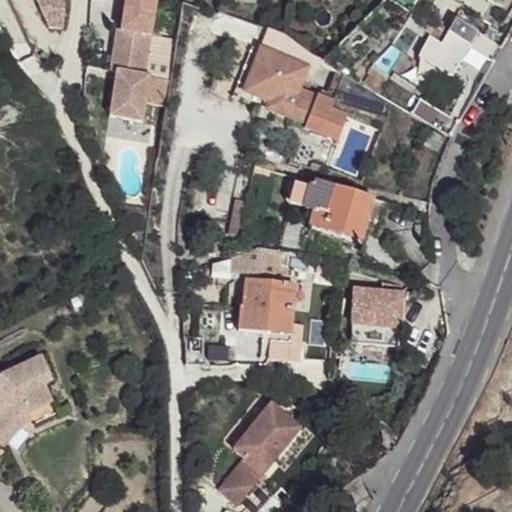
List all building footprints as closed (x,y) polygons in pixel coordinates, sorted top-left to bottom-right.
[(412,15),(405,26),(423,37),(429,25),(412,15)] [(445,26),(433,18),(429,25),(434,28),(442,32),(445,26)] [(502,48),(482,36),(455,20),(447,35),(441,46),(429,38),(418,58),(451,78),(452,78),(469,49),(494,64),(502,48)] [(434,28),(429,38),(441,46),(447,35),(442,32),(434,28)] [(116,31),(110,72),(116,73),(149,78),(169,81),(175,40),(116,31)] [(297,98),(308,69),(252,48),(236,91),(270,103),(267,111),(306,125),(304,130),(331,140),(341,115),(347,118),(383,131),(393,106),(377,97),(362,89),(343,78),(330,110),(297,98)] [(376,69),(362,89),(377,97),(390,79),(376,69)] [(149,78),(116,73),(109,118),(142,123),(149,78)] [(236,91),(233,99),(267,112),(267,111),(270,103),(236,91)] [(420,101),(411,116),(450,139),(459,124),(420,101)] [(341,115),(331,140),(338,143),(347,118),(341,115)] [(368,236),(380,193),(324,177),(315,182),(309,204),(321,207),(317,222),(368,236)] [(231,275),(287,280),(289,257),(277,255),(259,251),(232,260),(231,275)] [(231,275),(232,260),(213,267),(212,278),(218,279),(218,280),(236,282),(243,276),(231,275)] [(289,345),(295,287),(245,282),(242,310),(239,310),(237,332),(262,335),(262,342),(289,345)] [(399,347),(402,294),(354,291),(351,344),(399,347)] [(201,356),(200,340),(184,340),(185,366),(207,366),(201,356)] [(41,358),(0,378),(0,377),(0,438),(19,415),(25,412),(26,415),(52,402),(45,385),(53,382),(41,358)] [(300,430),(271,406),(233,451),(244,460),(218,491),(237,506),(300,430)] [(19,415),(0,438),(0,446),(3,449),(22,425),(29,421),(25,412),(19,415)]
